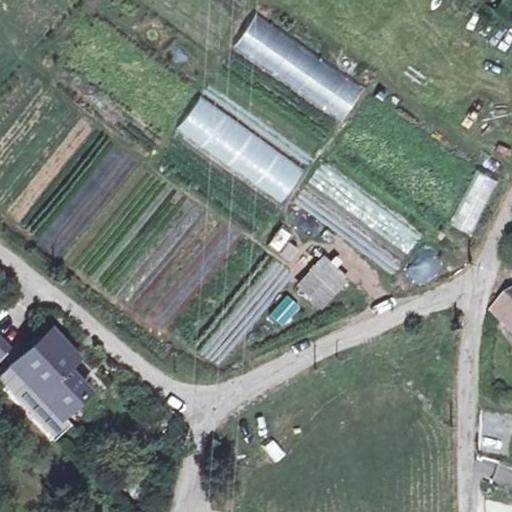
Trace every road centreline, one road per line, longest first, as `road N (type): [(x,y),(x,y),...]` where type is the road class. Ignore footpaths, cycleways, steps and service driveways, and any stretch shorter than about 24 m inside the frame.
road 1 (residential): [(485,284),(273,370),(213,408)]
road 2 (residential): [(213,408),(145,374),(0,256)]
road 3 (residential): [(485,284),(473,352),(468,511)]
